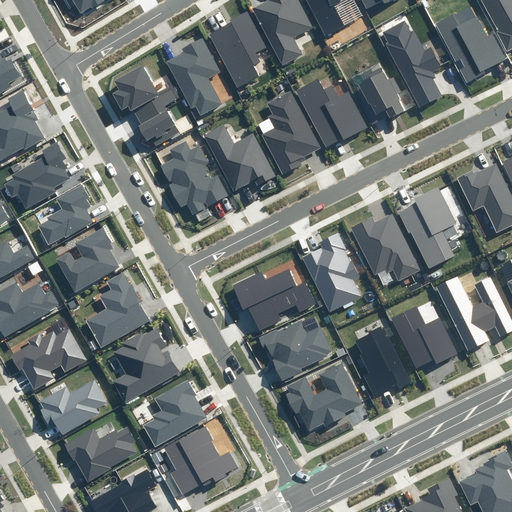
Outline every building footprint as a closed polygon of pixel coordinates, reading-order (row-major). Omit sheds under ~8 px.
[(71,0),(79,14),(103,0),(71,0)] [(268,0),(252,8),(282,66),(302,55),(293,37),(312,28),(297,0),(268,0)] [(303,0),(324,37),(346,26),(334,3),(340,0),(303,0)] [(361,0),(366,9),(384,0),(361,0)] [(511,0),(480,0),(507,53),(511,50),(511,0)] [(471,6),(437,23),(456,62),(462,59),(465,65),(459,68),(467,83),(486,74),(484,69),(504,60),(492,35),(487,38),(471,6)] [(231,22),(209,34),(237,88),(259,77),(253,65),(261,62),(256,53),(266,48),(248,11),(230,20),(231,22)] [(404,21),(381,33),(419,109),(444,96),(432,73),(442,68),(431,47),(423,51),(413,31),(410,32),(404,21)] [(184,53),(168,61),(192,108),(197,106),(201,115),(223,105),(209,78),(220,73),(203,38),(182,49),(184,53)] [(0,91),(10,86),(8,82),(20,75),(11,59),(6,62),(0,51),(0,91)] [(158,93),(143,65),(114,80),(119,89),(112,93),(122,111),(128,108),(146,140),(150,138),(155,146),(180,133),(165,105),(178,98),(172,86),(158,93)] [(370,76),(359,82),(375,114),(384,110),(389,119),(404,111),(396,96),(402,93),(394,78),(389,80),(381,65),(368,72),(370,76)] [(318,79),(295,90),(325,149),(368,127),(349,91),(336,98),(330,87),(324,90),(318,79)] [(10,104),(0,109),(0,161),(46,137),(36,119),(39,118),(24,91),(8,100),(10,104)] [(321,148),(292,91),(267,104),(273,114),(270,116),(275,126),(261,134),(282,175),(303,165),(301,162),(306,159),(305,157),(321,148)] [(224,123),(204,134),(234,191),(254,181),(257,186),(276,176),(254,134),(235,143),(224,123)] [(174,157),(159,165),(182,206),(187,204),(192,214),(228,195),(218,175),(211,179),(204,165),(208,163),(199,146),(192,150),(186,139),(169,149),(174,157)] [(12,180),(5,184),(12,198),(18,194),(26,208),(55,192),(53,188),(71,178),(61,161),(68,157),(58,140),(41,149),(45,155),(9,174),(12,180)] [(511,155),(500,161),(511,185),(511,184),(511,155)] [(511,223),(511,199),(496,164),(477,173),(476,170),(459,178),(474,210),(484,205),(497,231),(511,223)] [(415,204),(399,212),(428,272),(458,257),(449,238),(458,234),(453,225),(456,224),(438,186),(412,198),(415,204)] [(49,220),(38,227),(48,246),(94,221),(86,206),(91,204),(81,187),(58,199),(63,207),(47,216),(49,220)] [(0,228),(13,221),(3,203),(0,204),(0,228)] [(421,269),(395,213),(375,223),(372,218),(351,228),(374,277),(393,268),(398,279),(421,269)] [(68,252),(55,260),(74,293),(121,267),(112,250),(115,248),(104,228),(76,244),(84,257),(74,263),(68,252)] [(359,277),(339,234),(321,242),(324,248),(304,257),(330,313),(363,297),(354,280),(359,277)] [(6,238),(0,240),(0,277),(35,258),(28,244),(14,252),(6,238)] [(259,273),(234,285),(257,333),(284,320),(280,312),(296,305),(299,311),(317,302),(305,279),(297,283),(290,269),(263,281),(259,273)] [(106,309),(86,320),(101,347),(149,320),(123,271),(106,281),(111,289),(99,296),(106,309)] [(458,276),(437,285),(467,350),(490,340),(486,332),(495,327),(501,339),(511,334),(511,318),(492,276),(475,284),(484,303),(473,308),(458,276)] [(0,330),(3,336),(58,305),(50,291),(45,294),(38,283),(24,291),(17,279),(0,289),(0,330)] [(417,306),(391,319),(416,369),(434,360),(437,364),(458,354),(440,318),(427,325),(417,306)] [(300,320),(262,338),(282,381),(303,372),(302,368),(333,353),(322,327),(306,334),(300,320)] [(368,374),(363,377),(373,397),(395,386),(396,389),(410,382),(383,326),(354,339),(361,353),(358,354),(368,374)] [(22,367),(35,388),(54,377),(51,372),(60,367),(64,374),(89,360),(70,328),(58,336),(54,329),(42,336),(40,332),(28,339),(31,344),(12,355),(20,368),(22,367)] [(156,328),(113,352),(125,374),(114,381),(126,402),(181,372),(169,350),(164,353),(161,349),(166,346),(156,328)] [(306,375),(285,386),(288,392),(285,394),(295,415),(300,413),(308,430),(323,423),(325,426),(344,416),(342,412),(361,403),(341,362),(319,373),(327,389),(316,395),(306,375)] [(42,401),(45,408),(41,410),(50,427),(55,424),(61,436),(102,414),(99,408),(108,404),(95,381),(70,394),(67,388),(42,401)] [(208,417),(188,381),(153,399),(160,412),(153,416),(155,419),(145,424),(156,445),(208,417)] [(93,431),(67,444),(87,480),(139,452),(132,440),(136,438),(129,425),(99,441),(93,431)] [(208,425),(165,447),(177,470),(172,473),(183,493),(211,479),(213,483),(241,469),(231,451),(224,455),(208,425)] [(483,511),(511,511),(511,479),(507,470),(511,467),(511,464),(505,451),(488,459),(489,461),(483,464),(484,466),(476,470),(478,473),(460,482),(471,504),(478,501),(483,511)] [(147,468),(89,502),(95,511),(147,511),(157,507),(148,490),(157,485),(147,468)] [(422,498),(423,500),(405,509),(406,511),(462,511),(455,497),(459,495),(450,478),(427,489),(430,494),(422,498)]
